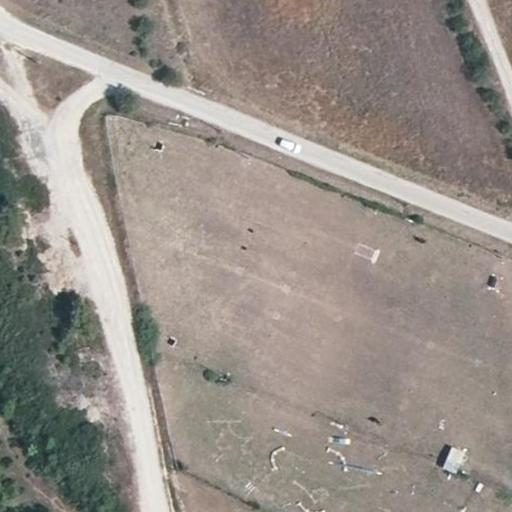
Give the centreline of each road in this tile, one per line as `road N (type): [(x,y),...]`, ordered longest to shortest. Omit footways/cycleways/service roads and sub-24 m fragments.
road 1 (unclassified): [(0,24),(511,235)]
road 2 (track): [(124,75),(69,110),(60,132),(125,353),(155,511)]
